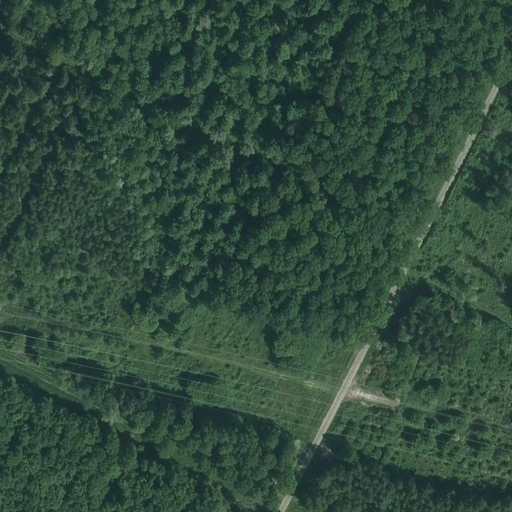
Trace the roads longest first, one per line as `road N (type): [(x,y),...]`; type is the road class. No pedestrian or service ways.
road 1 (unclassified): [(280,511),(511,55)]
road 2 (track): [(0,31),(422,232)]
road 3 (track): [(0,367),(282,511)]
